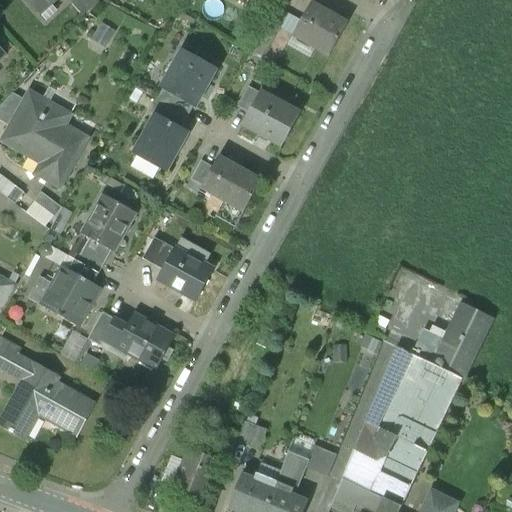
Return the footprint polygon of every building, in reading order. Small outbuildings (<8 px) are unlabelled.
[(25,0),(39,15),(54,0),(25,0)] [(99,3),(95,0),(77,0),(88,12),(99,3)] [(346,26),(310,5),(292,37),(328,57),(346,26)] [(275,9),(264,30),(276,37),(288,16),(275,9)] [(215,72),(181,52),(160,90),(193,108),(195,109),(215,72)] [(248,89),(237,108),(249,114),(259,95),(248,89)] [(174,97),(164,92),(158,102),(168,108),(174,97)] [(12,94),(0,106),(0,122),(9,128),(24,101),(12,94)] [(70,117),(28,94),(24,101),(9,128),(1,143),(41,165),(35,176),(59,189),(86,140),(64,128),(70,117)] [(293,112),(260,94),(259,95),(249,114),(242,127),(280,148),(291,129),(286,126),(293,112)] [(193,108),(174,97),(168,108),(187,119),(193,108)] [(168,108),(158,102),(151,115),(154,117),(155,116),(180,131),(187,119),(168,108)] [(154,117),(133,155),(166,173),(187,135),(180,131),(155,116),(154,117)] [(260,183),(218,159),(212,169),(202,187),(201,188),(200,189),(223,203),(243,214),(260,183)] [(200,162),(190,182),(201,188),(202,187),(212,169),(200,162)] [(13,187),(5,198),(14,205),(22,194),(13,187)] [(61,209),(40,194),(33,203),(54,219),(61,209)] [(134,214),(104,197),(82,236),(89,240),(111,252),(112,253),(134,214)] [(243,214),(223,203),(215,218),(234,229),(243,214)] [(164,245),(153,239),(142,260),(152,266),(164,245)] [(111,252),(89,240),(76,263),(79,264),(98,275),(111,252)] [(209,256),(183,242),(177,252),(203,266),(209,256)] [(164,245),(152,266),(162,271),(174,251),(164,245)] [(177,252),(174,251),(162,271),(157,281),(196,302),(204,286),(203,286),(211,271),(203,266),(177,252)] [(98,275),(79,264),(73,275),(93,286),(98,275)] [(3,307),(19,277),(0,266),(0,313),(4,307),(3,307)] [(73,275),(62,269),(51,290),(38,283),(28,301),(77,328),(99,289),(93,286),(73,275)] [(447,335),(441,347),(447,361),(442,371),(462,381),(491,319),(461,305),(447,335)] [(102,315),(87,341),(99,348),(103,341),(102,341),(113,321),(102,315)] [(174,339),(133,316),(126,328),(115,348),(156,370),(174,339)] [(113,321),(102,341),(103,341),(115,348),(126,328),(113,321)] [(432,328),(429,334),(426,332),(422,333),(411,357),(442,371),(447,361),(441,347),(447,335),(432,328)] [(59,353),(75,362),(86,341),(70,333),(59,353)] [(11,347),(4,343),(0,351),(0,369),(7,374),(17,357),(19,352),(11,347)] [(411,357),(395,349),(364,424),(389,436),(397,420),(401,418),(436,435),(462,381),(442,371),(411,357)] [(58,379),(32,364),(31,365),(17,357),(7,374),(21,382),(0,420),(0,427),(7,432),(7,433),(24,442),(25,441),(28,443),(33,441),(43,424),(42,419),(76,438),(94,406),(56,384),(58,379)] [(436,435),(401,418),(397,420),(389,436),(395,439),(384,461),(416,476),(436,435)] [(266,431),(244,423),(237,444),(259,452),(266,431)] [(364,424),(338,489),(357,499),(354,506),(361,509),(369,494),(384,461),(395,439),(389,436),(364,424)] [(225,430),(215,455),(228,460),(238,436),(225,430)] [(336,456),(314,447),(304,469),(327,478),(336,456)] [(219,464),(187,450),(182,462),(172,487),(204,500),(219,464)] [(287,455),(277,483),(276,484),(264,511),(303,511),(307,503),(290,496),(292,491),(294,492),(307,463),(287,455)] [(172,458),(161,483),(172,487),(182,462),(172,458)] [(384,461),(369,494),(383,501),(401,509),(416,476),(384,461)] [(255,482),(241,476),(227,509),(233,511),(264,511),(276,484),(257,476),(255,482)] [(446,511),(451,503),(431,493),(421,511),(446,511)] [(378,511),(383,501),(369,494),(361,509),(367,511),(378,511)] [(399,511),(401,509),(383,501),(378,511),(399,511)]
